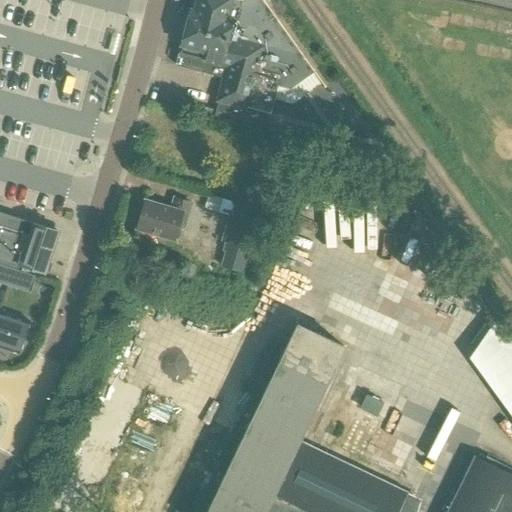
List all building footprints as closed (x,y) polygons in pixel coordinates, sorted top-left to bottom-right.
[(191,12),(177,66),(225,79),(219,101),(220,101),(217,111),(215,120),(262,133),(267,114),(270,115),(274,100),(292,104),(323,83),(263,0),(240,0),(241,0),(240,0),(195,0),(192,12),(191,12)] [(202,139),(163,125),(152,154),(192,168),(202,139)] [(136,228),(174,239),(179,225),(184,227),(191,204),(174,199),(170,209),(144,201),(136,228)] [(220,267),(241,273),(258,211),(232,204),(222,243),(227,244),(220,267)] [(0,282),(30,293),(35,276),(21,272),(17,270),(19,266),(22,267),(38,272),(44,274),(58,232),(27,222),(24,232),(12,228),(13,221),(0,217),(0,282)] [(201,252),(206,236),(195,233),(190,249),(201,252)] [(462,319),(479,322),(482,302),(465,300),(462,319)] [(0,347),(19,353),(28,322),(0,312),(0,347)] [(511,335),(497,315),(469,358),(511,418),(511,335)] [(396,511),(406,492),(300,442),(343,346),(297,324),(285,349),(269,342),(247,388),(263,395),(206,511),(396,511)] [(445,511),(511,511),(511,473),(473,455),(445,511)]
